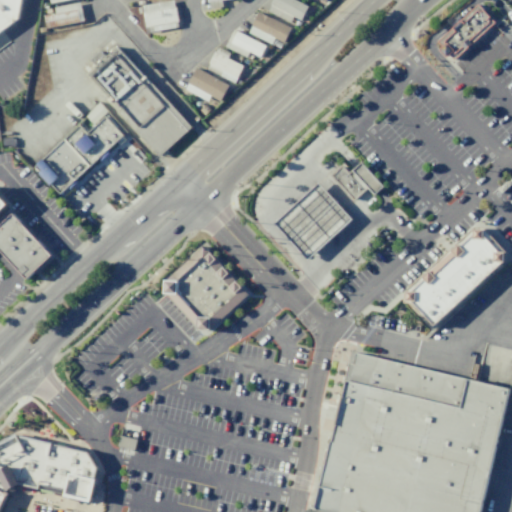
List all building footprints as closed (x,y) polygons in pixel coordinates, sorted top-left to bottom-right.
[(0,0),(12,0),(10,10),(0,18),(0,0)] [(146,32),(178,27),(173,0),(170,0),(141,5),(146,32)] [(206,0),(207,8),(221,7),(221,0),(206,0)] [(299,0),(271,0),(267,11),(289,21),(292,16),(300,21),(308,4),(299,0)] [(441,46),(437,42),(477,4),(493,21),(453,59),(448,54),(445,56),(439,49),(441,46)] [(272,43),(273,39),(284,43),(290,25),(256,13),(248,34),(272,43)] [(248,52),(260,58),(266,46),(232,30),(224,47),(245,57),(248,52)] [(206,71),(235,81),(241,64),(226,59),(229,52),(215,47),(206,71)] [(86,73),(116,48),(187,131),(158,156),(86,73)] [(184,89),(207,101),(210,96),(219,101),(228,84),(195,67),(184,89)] [(30,166),(99,108),(128,144),(62,204),(30,166)] [(329,175),(340,165),(348,173),(360,162),(383,187),(373,196),(366,188),(353,200),(329,175)] [(273,223),(317,185),(350,220),(308,261),(273,223)] [(0,251),(0,223),(12,213),(50,255),(26,279),(0,251)] [(403,292),(476,225),(507,258),(434,325),(403,292)] [(205,246),(250,295),(206,335),(161,286),(205,246)] [(351,352),(509,389),(479,511),(305,511),(306,510),(312,511),(351,352)] [(0,503),(5,493),(19,484),(89,501),(95,468),(86,452),(15,434),(0,441),(0,503)]
